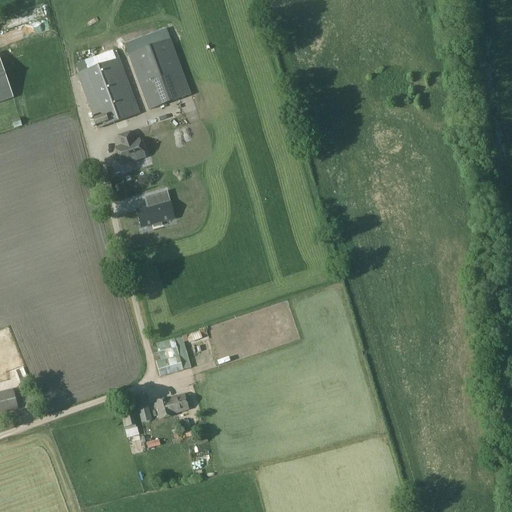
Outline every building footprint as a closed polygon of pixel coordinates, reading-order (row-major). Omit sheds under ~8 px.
[(15,19),(16,26),(42,20),(41,13),(15,19)] [(167,30),(125,45),(129,55),(128,56),(148,110),(190,95),(170,40),(171,40),(167,30)] [(116,51),(76,64),(80,74),(77,75),(97,129),(139,113),(119,59),(116,51)] [(0,66),(0,103),(12,99),(0,66)] [(19,119),(13,121),(15,129),(22,126),(19,119)] [(121,146),(115,148),(121,165),(144,158),(139,140),(133,142),(130,133),(118,136),(121,146)] [(139,210),(137,211),(139,220),(142,219),(144,227),(153,225),(154,228),(161,225),(161,223),(171,220),(169,212),(172,211),(167,192),(148,197),(151,207),(147,208),(139,210)] [(265,317),(260,318),(264,334),(269,333),(265,317)] [(161,361),(156,362),(160,376),(160,377),(183,371),(183,370),(191,368),(184,343),(183,337),(175,340),(159,344),(156,345),(159,357),(161,361)] [(0,392),(0,414),(20,410),(14,389),(0,392)] [(146,395),(135,398),(141,424),(152,421),(146,395)] [(170,398),(154,402),(159,420),(174,416),(173,414),(188,410),(187,405),(192,404),(190,396),(185,397),(184,396),(171,399),(170,398)] [(124,416),(122,416),(125,428),(126,435),(128,435),(138,433),(136,425),(134,413),(124,416)] [(188,420),(180,422),(183,435),(186,434),(187,438),(189,438),(188,433),(191,432),(188,420)]
